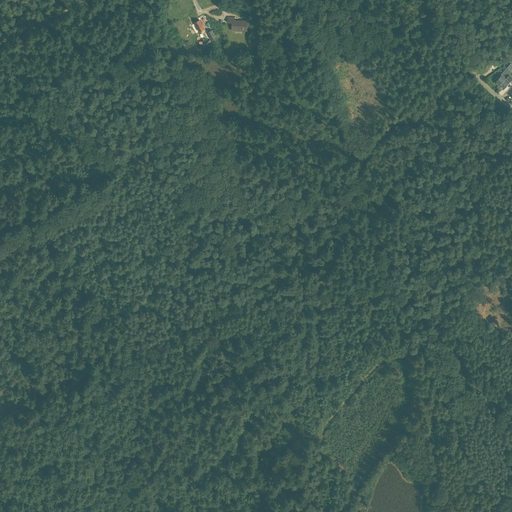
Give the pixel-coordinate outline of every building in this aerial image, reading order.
[(246,31),(247,21),(234,20),(234,17),(227,17),(227,23),(232,23),(232,30),(246,31)] [(199,31),(204,29),(199,20),(194,22),(199,31)] [(216,37),(212,30),(207,32),(207,34),(206,35),(207,37),(209,36),(213,42),(215,41),(214,38),(216,37)] [(501,75),(495,82),(499,85),(509,74),(511,70),(511,64),(510,63),(510,64),(508,66),(507,68),(501,74),(501,75)] [(511,76),(509,74),(499,85),(503,89),(509,82),(511,78),(511,76)]
